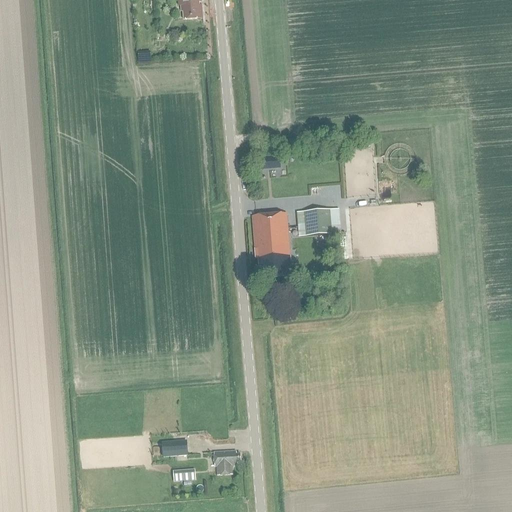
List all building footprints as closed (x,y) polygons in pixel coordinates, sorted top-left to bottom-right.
[(177,0),(178,7),(180,6),(181,13),(182,12),(183,21),(202,19),(200,0),(177,0)] [(270,169),(269,158),(258,158),(259,170),(270,169)] [(305,237),(330,235),(328,211),(303,213),(305,237)] [(291,277),(286,215),(252,217),(255,259),(258,259),(258,268),(261,268),(262,279),(291,277)] [(182,443),(171,444),(161,445),(162,458),(186,456),(185,443),(182,443)] [(232,476),(232,467),(236,466),(236,464),(240,464),(239,455),(235,455),(235,452),(213,454),(214,468),(216,468),(217,477),(232,476)] [(173,483),(195,481),(195,470),(172,472),(173,483)]
